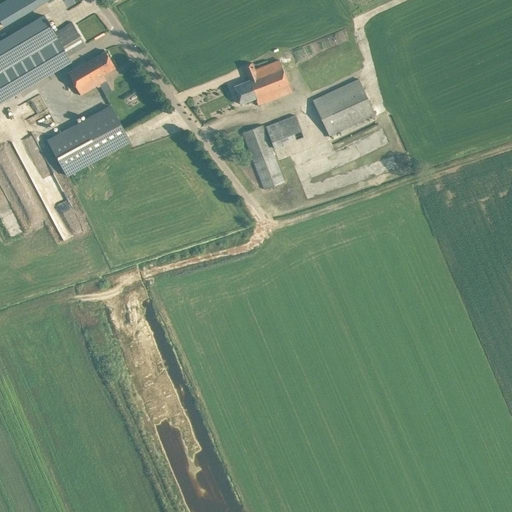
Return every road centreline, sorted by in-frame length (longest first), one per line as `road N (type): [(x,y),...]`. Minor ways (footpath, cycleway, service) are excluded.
road 1 (track): [(511,148),(272,225),(259,214)]
road 2 (unclassified): [(259,214),(98,0)]
